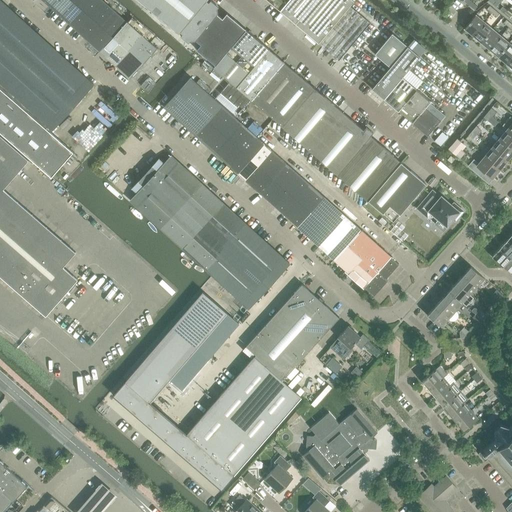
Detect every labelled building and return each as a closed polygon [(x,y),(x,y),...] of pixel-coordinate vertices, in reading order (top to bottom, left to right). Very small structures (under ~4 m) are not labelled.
[(101,0),(41,0),(99,52),(126,22),(101,0)] [(138,0),(177,33),(179,30),(204,0),(138,0)] [(204,0),(179,30),(182,32),(180,35),(188,42),(189,40),(190,41),(193,41),(198,35),(213,17),(217,13),(216,9),(215,9),(217,6),(209,0),(204,0)] [(288,0),(267,0),(280,10),(288,0)] [(318,43),(353,1),(352,0),(288,0),(280,10),(295,23),(318,43)] [(0,133),(51,178),(73,152),(50,132),(93,85),(0,1),(0,133)] [(489,5),(486,9),(491,14),(495,10),(489,5)] [(349,6),(318,43),(338,60),(370,23),(349,6)] [(198,35),(193,41),(195,40),(200,45),(196,50),(214,65),(245,29),(227,13),(222,19),(216,15),(217,14),(217,13),(213,17),(198,35)] [(476,15),(465,28),(473,36),(484,23),(476,15)] [(506,19),(503,23),(508,28),(511,24),(506,19)] [(129,78),(156,49),(126,22),(99,52),(129,78)] [(473,36),(481,43),(492,29),(484,23),(473,36)] [(214,65),(213,67),(229,82),(235,87),(268,49),(245,29),(214,65)] [(481,43),(490,49),(501,36),(492,29),(481,43)] [(392,33),(374,54),(389,67),(407,46),(392,33)] [(490,49),(498,56),(509,43),(501,36),(490,49)] [(371,88),(371,89),(383,99),(402,77),(409,69),(419,57),(426,49),(414,39),(407,46),(389,67),(371,88)] [(498,56),(506,63),(511,56),(511,45),(509,43),(498,56)] [(268,49),(235,87),(246,96),(250,100),(251,100),(283,62),(268,49)] [(251,100),(269,116),(301,77),(283,62),(251,100)] [(214,69),(210,74),(218,81),(222,77),(214,69)] [(402,77),(383,99),(395,109),(414,88),(416,89),(423,81),(409,69),(402,77)] [(269,116),(281,126),(282,127),(314,89),(301,77),(269,116)] [(190,78),(163,107),(193,134),(220,104),(190,78)] [(229,82),(220,93),(237,107),(239,105),(246,96),(235,87),(229,82)] [(414,88),(395,109),(411,123),(414,120),(424,108),(430,102),(416,89),(414,88)] [(282,127),(281,127),(298,142),(309,151),(342,112),(331,103),(314,89),(282,127)] [(246,96),(239,105),(242,108),(250,100),(246,96)] [(414,120),(411,123),(427,136),(440,121),(445,115),(433,106),(434,104),(431,101),(430,102),(424,108),(414,120)] [(193,134),(215,154),(242,124),(220,104),(193,134)] [(342,112),(309,151),(315,156),(332,171),(337,175),(370,136),(365,132),(348,118),(342,112)] [(483,117),(488,121),(492,116),(488,112),(483,117)] [(511,116),(511,115),(503,125),(507,129),(511,132),(511,116)] [(249,128),(258,134),(263,126),(253,120),(249,128)] [(264,144),(242,125),(242,124),(215,154),(238,174),(264,144)] [(511,132),(507,129),(500,138),(511,148),(511,132)] [(468,136),(472,139),(477,134),(472,130),(468,136)] [(0,276),(44,316),(77,280),(62,267),(75,253),(3,189),(28,160),(0,135),(0,276)] [(337,175),(336,175),(349,186),(366,201),(400,162),(383,147),(370,136),(337,175)] [(511,148),(500,138),(492,147),(508,160),(511,154),(511,148)] [(456,140),(448,150),(457,157),(465,147),(456,140)] [(286,164),(264,144),(238,174),(260,194),(286,164)] [(492,147),(484,156),(500,169),(508,160),(492,147)] [(170,156),(129,201),(159,228),(200,183),(170,156)] [(478,164),(475,161),(472,161),(469,166),(481,176),(484,172),(492,178),(500,169),(484,156),(478,164)] [(400,162),(366,201),(392,223),(426,184),(400,162)] [(286,164),(260,194),(297,227),(323,197),(286,164)] [(159,228),(181,248),(222,203),(200,183),(159,228)] [(432,190),(417,208),(443,230),(453,219),(455,220),(463,211),(454,203),(452,205),(441,196),(440,197),(432,190)] [(323,197),(297,227),(346,270),(372,241),(323,197)] [(181,248),(202,268),(244,223),(222,203),(181,248)] [(247,309),(289,263),(244,223),(202,268),(247,309)] [(396,224),(390,231),(402,241),(408,235),(396,224)] [(372,241),(346,270),(374,295),(387,280),(385,278),(398,264),(372,241)] [(511,246),(506,241),(499,249),(511,260),(511,246)] [(491,257),(506,270),(511,263),(511,260),(499,249),(491,257)] [(484,279),(471,267),(463,275),(477,287),(484,279)] [(463,275),(456,283),(470,295),(471,293),(477,287),(463,275)] [(462,303),(466,306),(467,305),(468,305),(472,301),(471,300),(473,298),(472,297),(474,295),(471,293),(470,295),(456,283),(449,291),(462,303)] [(264,326),(245,346),(255,355),(282,380),(338,318),(303,286),(301,285),(298,288),(264,326)] [(124,381),(112,395),(138,417),(174,448),(222,489),(234,475),(302,397),(301,396),(294,404),(279,391),(286,383),(282,380),(255,355),(186,434),(150,403),(228,313),(203,291),(125,381),(124,381)] [(449,291),(442,299),(455,311),(462,303),(449,291)] [(448,320),(450,322),(453,322),(455,321),(456,320),(457,318),(458,316),(457,314),(455,312),(455,311),(442,299),(434,307),(448,319),(448,320)] [(441,328),(448,320),(448,319),(434,307),(427,315),(441,328)] [(479,310),(475,315),(480,319),(484,314),(479,310)] [(338,337),(330,347),(344,359),(352,349),(351,348),(355,343),(361,349),(364,346),(368,341),(369,340),(363,334),(361,337),(348,325),(338,337)] [(368,341),(364,346),(377,357),(381,353),(381,352),(368,341)] [(331,359),(326,365),(336,374),(341,367),(331,359)] [(436,369),(422,381),(429,389),(447,374),(440,366),(436,369)] [(359,369),(354,375),(359,379),(364,373),(359,369)] [(449,373),(447,374),(429,389),(436,398),(452,384),(456,381),(449,373)] [(315,405),(331,388),(324,382),(308,398),(315,405)] [(455,384),(452,384),(436,398),(442,406),(457,394),(459,392),(460,390),(460,388),(457,385),(455,384)] [(457,394),(442,406),(448,412),(449,414),(464,402),(468,399),(461,391),(459,392),(457,394)] [(449,414),(456,423),(471,411),(464,402),(449,414)] [(375,449),(376,440),(373,440),(371,437),(377,432),(356,408),(339,423),(329,412),(310,428),(315,434),(313,435),(306,435),(305,446),(308,449),(302,455),(323,479),(328,474),(339,486),(369,460),(364,454),(367,451),(367,448),(375,449)] [(463,431),(478,419),(471,411),(456,423),(463,431)] [(511,424),(508,427),(500,425),(494,430),(495,439),(478,454),(484,462),(492,455),(511,477),(511,424)] [(279,493),(292,478),(285,471),(290,465),(279,456),(274,462),(277,465),(264,479),(279,493)] [(27,486),(0,460),(0,511),(2,511),(13,501),(27,486)] [(254,490),(260,483),(248,472),(242,479),(254,490)] [(445,500),(457,489),(446,476),(434,487),(431,484),(418,495),(432,511),(448,511),(453,509),(445,500)] [(101,511),(117,495),(103,483),(77,511),(101,511)] [(317,485),(312,492),(315,495),(319,491),(321,489),(317,485)] [(330,511),(323,506),(329,500),(319,491),(315,495),(313,497),(316,500),(304,511),(330,511)] [(246,499),(245,501),(239,495),(230,506),(236,511),(235,511),(253,511),(257,509),(246,499)]
